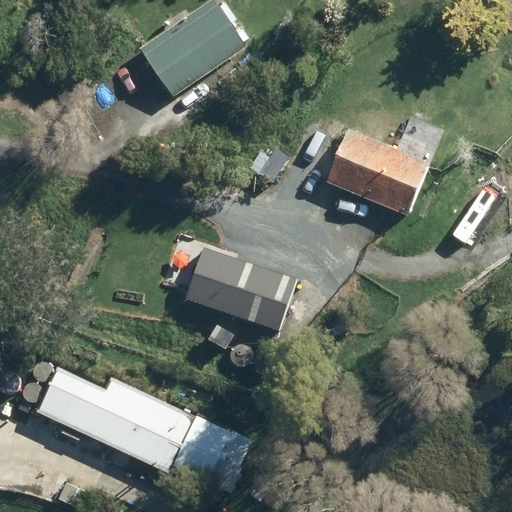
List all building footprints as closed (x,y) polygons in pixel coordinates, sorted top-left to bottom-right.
[(138,40),(167,91),(235,52),(206,1),(138,40)] [(347,128),(325,184),(408,216),(429,159),(347,128)] [(121,220),(120,248),(167,249),(168,221),(121,220)] [(288,334),(267,324),(256,347),(278,356),(288,334)] [(194,419),(108,378),(102,390),(57,369),(35,415),(102,447),(166,477),(194,419)] [(54,436),(58,445),(96,462),(102,447),(58,427),(54,436)]
